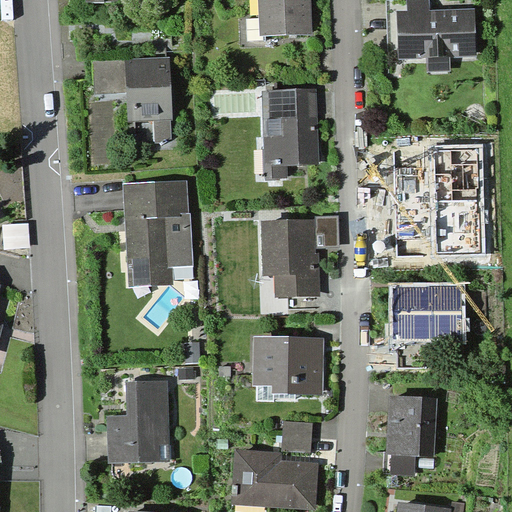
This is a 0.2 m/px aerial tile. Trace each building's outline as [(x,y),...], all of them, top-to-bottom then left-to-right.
[(310,0),(258,0),(260,35),(312,33),(310,0)] [(478,64),(478,14),(429,14),(429,3),(405,3),(405,13),(398,13),(398,64),(425,64),(425,75),(452,75),(451,65),(478,64)] [(175,123),(171,63),(125,66),(128,126),(175,123)] [(267,92),(268,165),(317,164),(316,91),(267,92)] [(482,146),(392,148),(395,257),(485,255),(482,146)] [(188,181),(123,185),(129,287),(174,285),(173,268),(192,267),(188,181)] [(311,225),(261,226),(262,280),(274,280),(274,299),(312,299),(311,225)] [(459,288),(390,290),(392,345),(460,343),(459,288)] [(325,343),(253,343),(253,401),(325,401),(325,343)] [(219,368),(220,377),(231,376),(231,367),(219,368)] [(180,368),(180,382),(196,381),(196,368),(180,368)] [(166,463),(164,386),(125,387),(126,417),(106,418),(107,465),(166,463)] [(436,404),(388,401),(384,476),(416,477),(417,458),(433,459),(436,404)] [(279,458),(233,455),(229,507),(306,511),(314,511),(317,468),(279,466),(279,458)]
